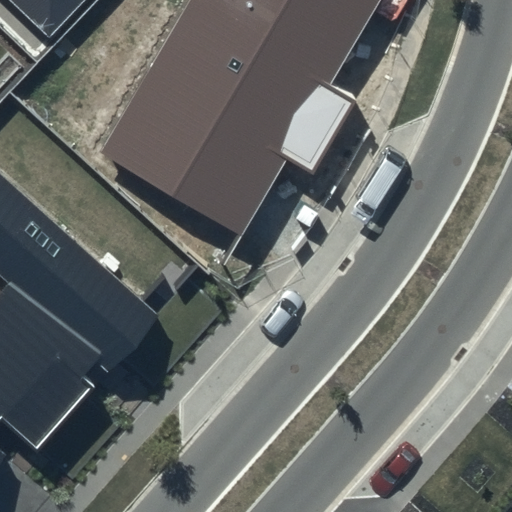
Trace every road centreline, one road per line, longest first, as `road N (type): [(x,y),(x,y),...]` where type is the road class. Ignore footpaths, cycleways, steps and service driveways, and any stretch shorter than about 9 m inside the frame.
road 1 (residential): [(162,511),(404,219),(441,159),(500,0)]
road 2 (residential): [(511,204),(434,317),(275,511)]
